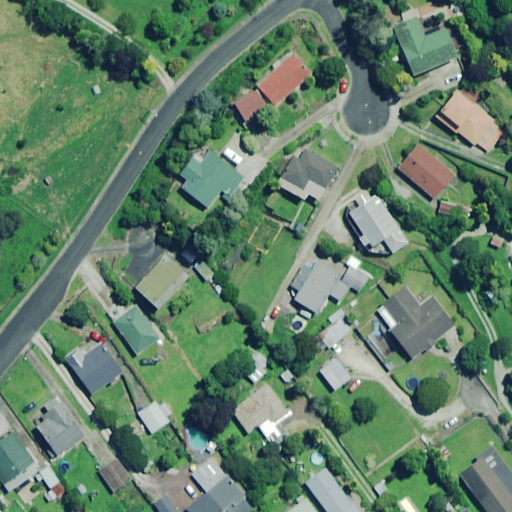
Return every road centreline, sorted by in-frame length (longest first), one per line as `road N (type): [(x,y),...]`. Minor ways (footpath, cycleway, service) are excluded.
road 1 (residential): [(0,358),(187,89),(261,20),(295,0)]
road 2 (residential): [(369,111),(318,0)]
